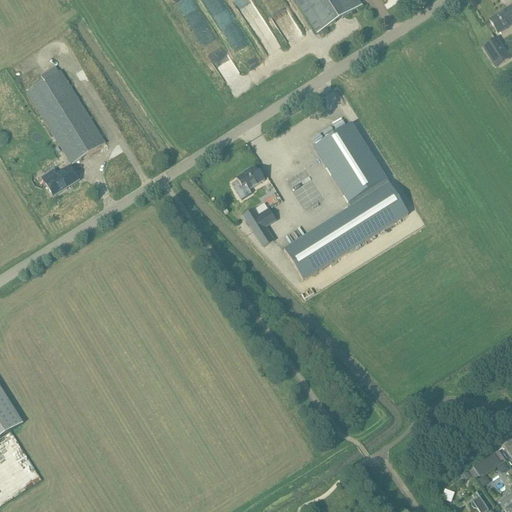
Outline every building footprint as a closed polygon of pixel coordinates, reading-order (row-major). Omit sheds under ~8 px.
[(362,6),(357,0),(295,0),(317,34),(362,6)] [(511,7),(489,21),(497,34),(511,24),(511,7)] [(483,48),(496,68),(509,60),(496,40),(483,48)] [(105,145),(59,71),(25,93),(72,166),(105,145)] [(351,209),(284,251),(303,282),(408,215),(351,125),(313,149),(351,209)] [(57,176),(45,184),(53,197),(78,182),(69,167),(56,175),(57,176)] [(258,175),(254,169),(236,180),(241,187),(244,185),(248,192),(265,181),(260,174),(258,175)] [(269,211),(258,218),(254,210),(244,217),(255,235),(276,222),(269,211)] [(0,438),(23,425),(0,388),(0,438)] [(500,464),(494,455),(473,469),(479,477),(479,478),(500,464)] [(473,468),(469,471),(475,479),(479,477),(473,469),(473,468)] [(461,477),(463,482),(470,477),(467,473),(465,474),(461,477)] [(453,502),(457,493),(447,489),(443,498),(453,502)] [(511,511),(511,494),(500,503),(505,511),(504,511),(511,511)] [(488,511),(487,511),(488,510),(480,498),(478,500),(478,499),(477,499),(476,499),(475,499),(474,499),(474,500),(473,500),(472,501),(472,502),(471,502),(471,503),(471,504),(471,505),(471,506),(471,507),(472,507),(472,508),(473,508),(473,509),(474,509),(475,509),(475,510),(476,510),(477,510),(478,511),(488,511)]
